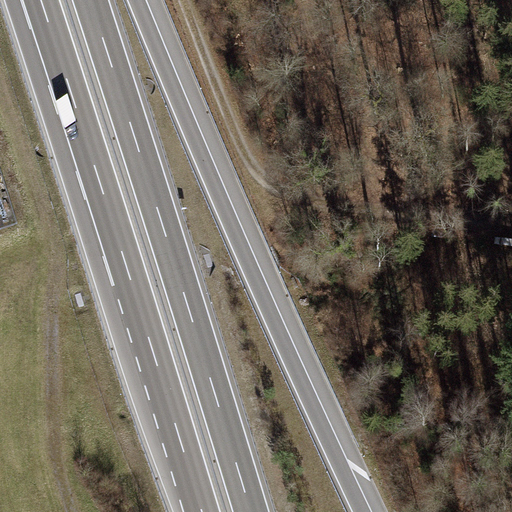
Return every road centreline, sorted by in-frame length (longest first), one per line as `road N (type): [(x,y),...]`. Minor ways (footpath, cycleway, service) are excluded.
road 1 (trunk): [(363,511),(138,0)]
road 2 (trunk): [(41,0),(203,511)]
road 3 (trunk): [(252,511),(91,0)]
road 4 (track): [(0,78),(58,256),(56,456),(72,511)]
road 5 (track): [(511,226),(291,192),(264,177),(245,151)]
road 6 (track): [(184,0),(245,151)]
